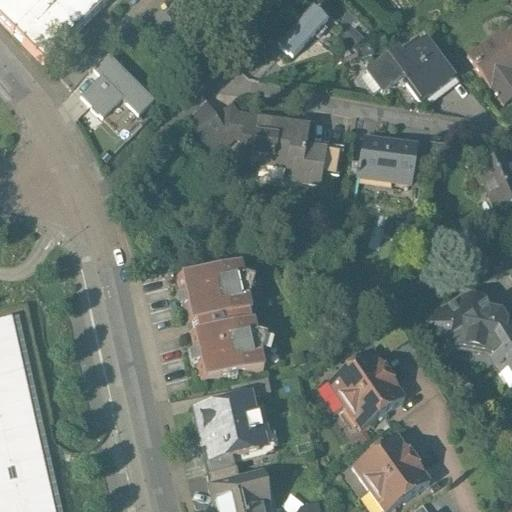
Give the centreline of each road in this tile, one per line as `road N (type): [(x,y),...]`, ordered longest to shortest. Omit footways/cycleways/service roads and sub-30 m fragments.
road 1 (residential): [(0,54),(47,136),(97,256),(153,511)]
road 2 (residential): [(511,129),(228,86)]
